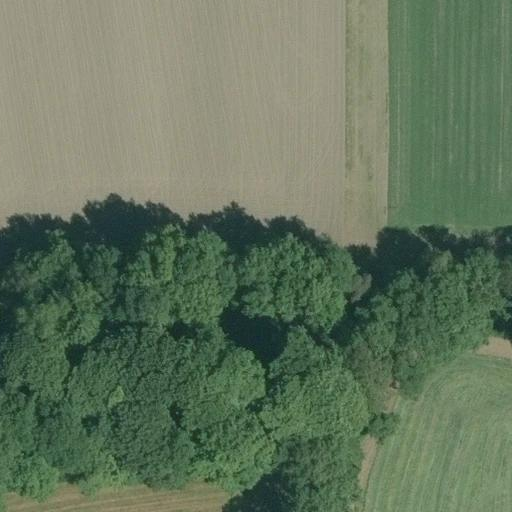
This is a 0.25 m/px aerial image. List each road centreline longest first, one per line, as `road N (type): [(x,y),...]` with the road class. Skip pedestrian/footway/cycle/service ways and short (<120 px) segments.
road 1 (track): [(511,254),(406,248),(366,234),(364,0)]
road 2 (track): [(431,285),(398,290),(372,311),(335,511)]
